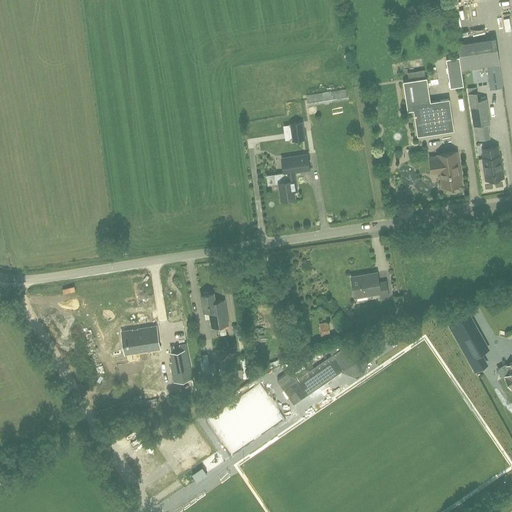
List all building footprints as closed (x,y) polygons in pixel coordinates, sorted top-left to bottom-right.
[(495,49),(459,55),(461,71),(498,65),(495,49)] [(463,88),(458,60),(445,62),(450,90),(463,88)] [(415,126),(451,120),(448,101),(430,104),(426,80),(402,84),(407,113),(413,112),(415,126)] [(308,106),(348,100),(346,89),(306,95),(308,106)] [(473,128),(490,125),(486,101),(477,102),(476,94),(468,95),(473,128)] [(302,122),(290,123),(293,141),(304,139),(302,122)] [(497,148),(489,149),(482,151),(484,160),(482,160),(486,182),(503,179),(500,157),(498,158),(497,148)] [(281,158),(284,173),(279,173),(280,181),(279,181),(281,200),(295,197),(293,190),(297,190),(294,172),(310,169),(307,154),(281,158)] [(440,174),(442,189),(461,186),(456,154),(437,157),(437,159),(429,160),(432,175),(440,174)] [(380,298),(389,297),(386,280),(378,282),(377,273),(351,277),(355,296),(379,292),(380,298)] [(224,300),(215,302),(213,292),(201,295),(204,311),(209,310),(212,327),(228,324),(224,300)] [(469,361),(482,354),(487,351),(465,313),(448,322),(469,361)] [(319,333),(320,337),(329,336),(327,322),(318,323),(319,329),(320,328),(321,333),(319,333)] [(156,326),(122,331),(125,354),(160,349),(158,340),(157,335),(156,326)] [(301,399),(307,394),(306,392),(342,367),(345,370),(357,374),(360,368),(364,369),(364,371),(367,363),(373,359),(362,343),(358,337),(342,348),(339,344),(335,347),(335,346),(329,350),(332,355),(297,379),(291,371),(277,380),(283,389),(294,404),(301,399)] [(186,344),(179,345),(180,347),(174,348),(174,346),(170,347),(173,362),(170,362),(174,381),(192,378),(186,344)] [(201,355),(202,370),(211,369),(209,354),(201,355)] [(245,378),(251,377),(248,358),(242,359),(245,378)] [(202,467),(192,474),(196,481),(206,474),(202,467)]
